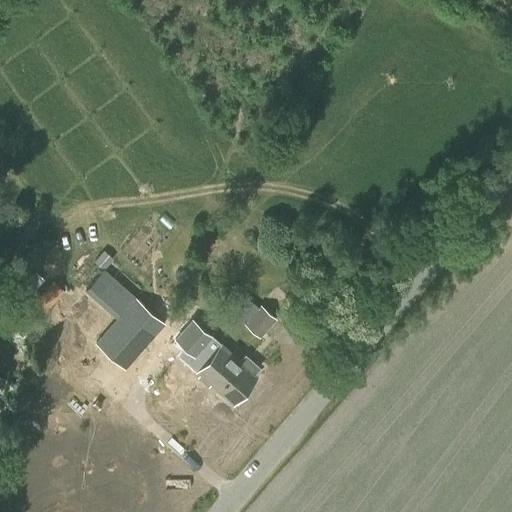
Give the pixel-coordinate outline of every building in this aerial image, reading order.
[(101,251),(94,260),(103,268),(104,268),(111,260),(101,251)] [(103,268),(84,289),(85,291),(94,299),(114,277),(104,268),(103,268)] [(44,313),(64,290),(53,280),(33,303),(44,313)] [(165,323),(134,295),(94,341),(124,368),(165,323)] [(259,337),(276,318),(260,303),(243,322),(259,337)] [(192,317),(174,338),(202,362),(196,369),(195,371),(198,374),(196,376),(207,385),(209,383),(232,404),(235,400),(238,402),(246,393),(243,391),(258,374),(255,372),(260,366),(244,353),(240,358),(220,341),(192,317)]
